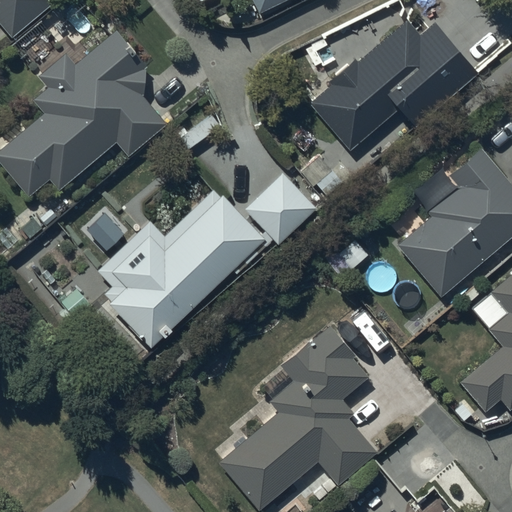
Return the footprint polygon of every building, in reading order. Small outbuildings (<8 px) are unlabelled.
[(0,0),(0,10),(16,33),(54,2),(51,0),(0,0)] [(255,0),(260,9),(279,0),(255,0)] [(418,35),(407,22),(358,61),(356,57),(326,81),(331,87),(313,101),(351,148),(402,108),(416,126),(480,75),(436,20),(418,35)] [(140,62),(111,36),(78,62),(71,54),(42,80),(50,89),(36,102),(46,113),(0,155),(0,157),(35,196),(56,176),(67,188),(120,140),(131,151),(166,119),(145,94),(145,93),(146,92),(146,91),(146,90),(147,89),(147,88),(147,87),(147,86),(147,85),(147,84),(147,83),(147,82),(147,81),(147,80),(147,79),(147,78),(147,77),(147,76),(146,75),(146,74),(146,73),(145,72),(145,71),(144,70),(144,69),(144,68),(143,67),(143,66),(142,65),(142,64),(141,64),(140,63),(140,62)] [(440,293),(511,233),(511,182),(484,148),(452,174),(461,185),(430,211),(434,217),(400,244),(440,293)] [(320,153),(300,171),(323,198),(344,180),(320,153)] [(284,172),(242,213),(226,195),(224,197),(215,187),(164,234),(152,220),(99,268),(115,286),(105,295),(151,346),(235,269),(239,273),(276,237),(280,241),(317,206),(284,172)] [(358,236),(340,253),(355,269),(373,252),(358,236)] [(511,274),(492,289),(495,293),(477,307),(506,346),(465,377),(489,409),(505,398),(510,405),(511,403),(511,274)] [(280,409),(221,459),(264,510),(322,460),(344,487),(380,456),(350,420),(358,413),(344,397),(370,375),(327,325),(279,366),(293,382),(272,400),(280,409)]
